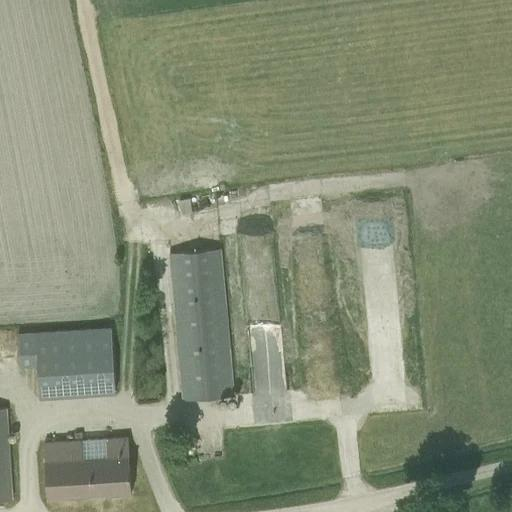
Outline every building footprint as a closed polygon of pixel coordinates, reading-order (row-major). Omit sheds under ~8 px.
[(229,254),(243,254),(243,234),(229,233),(229,254)] [(171,255),(181,380),(183,400),(233,396),(221,251),(171,255)] [(110,326),(16,332),(18,365),(37,364),(39,395),(114,390),(110,326)] [(0,500),(11,499),(5,408),(0,408),(0,500)] [(43,442),(46,477),(47,497),(131,492),(127,436),(103,438),(79,440),(43,442)]
